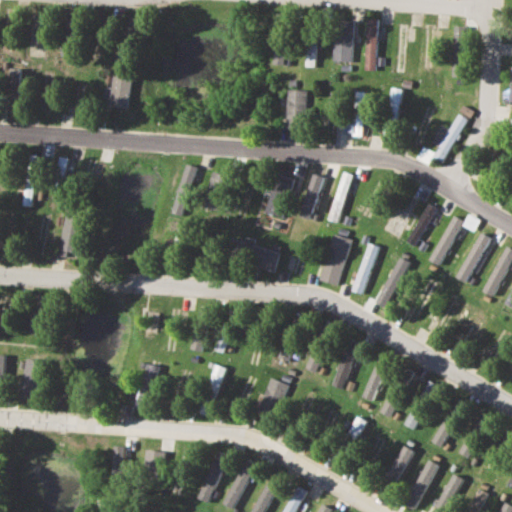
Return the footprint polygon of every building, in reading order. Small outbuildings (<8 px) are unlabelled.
[(80,20),(70,17),(59,52),(69,55),(80,20)] [(365,69),(376,69),(378,18),(367,18),(365,69)] [(273,63),(285,64),(286,21),(275,21),(273,63)] [(305,66),(316,66),(317,22),(307,22),(305,66)] [(453,76),(465,76),(464,26),(452,26),(453,76)] [(131,57),(124,48),(114,57),(121,66),(131,57)] [(21,67),(11,67),(12,87),(22,86),(21,67)] [(109,104),(128,108),(134,79),(115,75),(109,104)] [(402,88),(392,86),(384,137),(395,138),(402,88)] [(287,128),(306,128),(307,89),(288,88),(287,128)] [(345,133),(364,133),(366,91),(358,91),(357,113),(346,113),(345,133)] [(444,162),(468,117),(459,112),(450,128),(442,123),(432,142),(439,146),(436,152),(424,146),(418,157),(429,163),(433,156),(444,162)] [(38,155),(32,154),(29,169),(36,170),(38,155)] [(184,215),(197,166),(186,163),(173,212),(184,215)] [(228,175),(214,170),(203,205),(217,210),(228,175)] [(328,218),(337,222),(354,173),(345,170),(328,218)] [(310,219),(324,176),(313,172),(299,215),(310,219)] [(283,217),(294,178),(276,173),(266,212),(283,217)] [(23,204),(32,205),(34,182),(25,182),(23,204)] [(435,206),(426,202),(408,242),(417,246),(435,206)] [(60,255),(79,258),(85,215),(65,213),(60,255)] [(474,230),(480,219),(469,213),(463,224),(474,230)] [(429,259),(439,264),(464,219),(455,214),(429,259)] [(176,243),(187,245),(190,225),(179,223),(176,243)] [(459,278),(469,282),(489,235),(479,231),(459,278)] [(338,284),(352,238),(333,233),(320,279),(338,284)] [(280,250),(245,240),(245,241),(236,239),(231,255),(275,268),(280,250)] [(353,290),(363,293),(379,245),(368,242),(353,290)] [(511,259),(511,247),(507,245),(483,290),(493,295),(511,259)] [(191,348),(202,350),(211,307),(201,305),(191,348)] [(157,331),(160,312),(149,310),(147,329),(157,331)] [(213,348),(223,352),(232,328),(223,324),(213,348)] [(275,356),(287,360),(294,343),(282,338),(275,356)] [(324,349),(314,345),(306,367),(316,371),(324,349)] [(332,384),(342,388),(356,351),(346,347),(332,384)] [(0,385),(7,385),(9,354),(0,353),(0,385)] [(363,395),(373,399),(390,358),(380,354),(363,395)] [(131,398),(151,402),(159,365),(147,362),(141,389),(133,387),(131,398)] [(224,366),(214,363),(206,393),(217,395),(224,366)] [(276,413),(288,383),(270,376),(259,407),(276,413)] [(422,393),(433,399),(440,386),(430,380),(422,393)] [(404,386),(394,382),(381,412),(392,416),(404,386)] [(404,423),(414,428),(423,411),(413,405),(404,423)] [(434,442),(446,447),(458,414),(446,409),(434,442)] [(348,433),(357,438),(367,420),(358,415),(348,433)] [(468,457),(487,424),(478,418),(459,451),(468,457)] [(385,476),(395,482),(414,450),(404,444),(385,476)] [(113,477),(124,478),(126,446),(115,445),(113,477)] [(162,470),(165,451),(147,448),(144,467),(162,470)] [(414,508),(438,464),(429,458),(404,503),(414,508)] [(252,470),(242,465),(223,503),(233,508),(252,470)] [(198,497),(208,501),(221,471),(211,466),(198,497)] [(263,511),(281,477),(271,472),(251,511),(263,511)] [(442,511),(462,478),(452,472),(429,511),(442,511)] [(282,511),(295,511),(307,491),(297,485),(282,511)] [(466,511),(477,511),(487,492),(478,487),(466,511)] [(327,511),(330,507),(320,502),(315,511),(327,511)]
